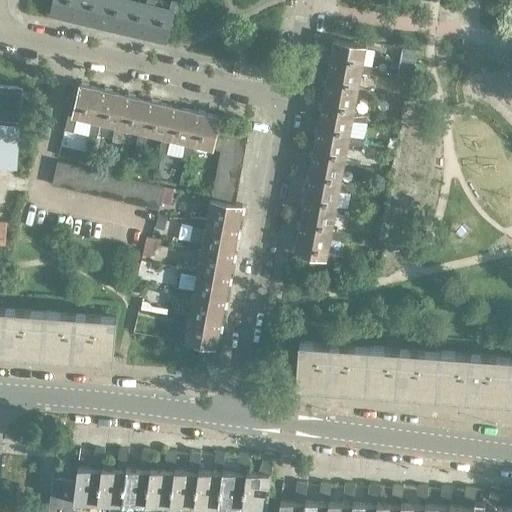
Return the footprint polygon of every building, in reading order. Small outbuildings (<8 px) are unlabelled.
[(52,0),(49,14),(72,20),(76,0),(52,0)] [(76,0),(72,20),(95,25),(101,0),(76,0)] [(101,0),(95,25),(119,31),(126,0),(128,0),(131,0),(101,0)] [(128,0),(126,0),(119,31),(142,36),(149,5),(154,6),(154,0),(146,0),(146,4),(131,0),(128,0)] [(149,5),(142,36),(166,42),(174,11),(177,12),(179,0),(171,0),(169,10),(154,6),(149,5)] [(365,44),(334,38),(329,62),(361,68),(360,73),(377,75),(378,67),(362,64),(365,44)] [(414,64),(410,63),(399,61),(397,74),(411,77),(414,64)] [(361,68),(329,62),(325,86),(357,92),(356,96),(373,98),(374,91),(358,87),(360,73),(361,68)] [(0,117),(20,118),(22,85),(0,83),(0,117)] [(67,114),(64,129),(73,131),(77,116),(92,119),(95,120),(103,88),(79,83),(71,114),(67,114)] [(357,92),(325,86),(321,109),(353,116),(352,120),(368,122),(370,114),(354,111),(356,96),(357,92)] [(95,120),(92,119),(89,135),(96,136),(100,121),(115,125),(118,125),(126,94),(103,88),(95,120)] [(118,125),(115,125),(113,140),(120,142),(123,127),(138,130),(142,131),(150,99),(126,94),(118,125)] [(173,105),(150,99),(142,131),(138,130),(136,146),(143,147),(147,132),(161,135),(165,136),(173,105)] [(196,110),(173,105),(165,136),(161,135),(159,151),(167,153),(170,137),(185,141),(189,142),(196,110)] [(321,109),(316,133),(348,139),(347,144),(364,146),(365,139),(349,135),(352,120),(353,116),(321,109)] [(189,142),(185,141),(182,157),(190,158),(194,143),(213,147),(216,136),(219,124),(221,116),(196,110),(189,142)] [(17,159),(19,125),(0,123),(0,167),(16,169),(17,159)] [(219,124),(216,136),(246,141),(248,129),(219,124)] [(316,133),(312,157),(344,163),(343,167),(359,169),(360,162),(361,161),(345,158),(347,144),(348,139),(316,133)] [(216,136),(213,147),(220,149),(244,153),(246,141),(216,136)] [(389,136),(387,146),(394,147),(396,137),(389,136)] [(220,149),(217,161),(241,165),(244,153),(220,149)] [(344,163),(312,157),(308,180),(339,187),(338,191),(355,193),(356,185),(340,182),(343,167),(344,163)] [(69,163),(57,160),(52,183),(64,186),(69,163)] [(217,161),(215,173),(239,177),(241,165),(217,161)] [(69,163),(64,186),(75,189),(81,166),(69,163)] [(81,166),(75,189),(87,192),(93,169),(81,166)] [(93,169),(87,192),(99,195),(105,172),(93,169)] [(105,172),(99,195),(111,197),(117,175),(105,172)] [(215,173),(213,185),(237,189),(239,177),(215,173)] [(117,175),(111,197),(123,200),(128,177),(117,175)] [(128,177),(123,200),(135,203),(140,180),(128,177)] [(140,180),(135,203),(147,206),(152,183),(140,180)] [(339,187),(308,180),(303,205),(335,210),(334,214),(351,216),(352,209),(336,206),(338,191),(339,187)] [(152,183),(147,206),(158,208),(160,201),(164,186),(152,183)] [(213,185),(211,194),(211,197),(235,201),(237,189),(213,185)] [(174,188),(164,186),(160,201),(171,203),(174,188)] [(211,197),(211,194),(196,191),(195,200),(210,203),(207,218),(207,221),(238,227),(243,203),(235,201),(211,197)] [(303,205),(299,228),(330,234),(330,237),(346,240),(346,239),(347,233),(332,229),(334,214),(335,210),(303,205)] [(166,216),(158,214),(155,228),(163,229),(166,216)] [(0,216),(0,240),(7,240),(8,217),(0,216)] [(207,221),(207,218),(191,216),(190,223),(206,226),(202,242),(202,245),(234,251),(238,227),(207,221)] [(299,228),(295,251),(295,252),(326,258),(325,262),(341,264),(343,255),(327,252),(330,237),(330,234),(299,228)] [(161,238),(147,236),(143,251),(158,254),(161,238)] [(202,245),(202,242),(187,240),(186,246),(201,250),(198,265),(198,268),(230,274),(234,251),(202,245)] [(149,261),(141,259),(140,269),(147,271),(149,261)] [(198,268),(198,265),(183,263),(181,270),(197,274),(193,288),(193,292),(225,298),(230,274),(198,268)] [(193,292),(193,288),(178,287),(177,294),(192,297),(189,312),(189,315),(221,321),(225,298),(193,292)] [(0,305),(0,352),(2,353),(3,350),(30,352),(33,308),(0,305)] [(33,308),(30,352),(58,354),(58,357),(72,358),(72,355),(113,358),(116,314),(33,308)] [(189,315),(189,312),(173,310),(172,317),(187,320),(184,339),(201,342),(216,345),(221,321),(189,315)] [(357,344),(299,339),(296,384),(312,385),(312,387),(325,388),(326,386),(354,388),(357,344)] [(357,344),(354,388),(382,390),(382,393),(396,394),(396,391),(425,393),(428,349),(357,344)] [(428,349),(425,393),(453,395),(453,398),(467,399),(467,396),(496,399),(499,354),(428,349)] [(511,354),(499,354),(496,399),(511,399),(511,354)] [(95,446),(94,456),(103,460),(105,447),(95,446)] [(129,448),(119,446),(118,457),(127,461),(129,448)] [(151,461),(153,448),(143,447),(142,457),(151,461)] [(176,462),(177,449),(168,448),(166,458),(176,462)] [(201,450),(192,449),(190,459),(186,469),(175,467),(175,470),(170,505),(171,502),(183,504),(181,511),(193,511),(194,505),(199,468),(201,450)] [(224,464),(226,451),(216,450),(214,459),(224,464)] [(248,464),(250,451),(240,450),(239,460),(248,464)] [(275,452),(265,451),(264,461),(259,471),(248,469),(247,472),(243,507),(244,507),(244,505),(260,507),(259,511),(266,511),(267,507),(268,508),(275,452)] [(76,478),(73,499),(74,500),(98,502),(98,500),(102,468),(78,465),(76,478)] [(102,468),(98,500),(122,503),(126,468),(102,465),(102,468)] [(127,466),(126,468),(122,503),(123,504),(123,501),(139,503),(138,511),(145,511),(146,504),(150,469),(127,466)] [(151,467),(150,469),(146,504),(147,504),(147,502),(164,504),(162,511),(169,511),(170,505),(175,470),(151,467)] [(223,471),(199,468),(194,505),(195,505),(195,503),(212,505),(211,511),(217,511),(219,506),(223,471)] [(223,469),(223,471),(219,506),(220,504),(236,506),(235,511),(241,511),(242,507),(243,507),(247,472),(223,469)] [(48,511),(72,511),(74,500),(73,499),(76,478),(53,476),(48,511)] [(299,480),(297,490),(306,494),(308,481),(299,480)] [(322,481),(321,490),(330,494),(332,482),(322,481)] [(347,481),(345,490),(354,495),(356,482),(347,481)] [(371,481),(369,491),(378,496),(380,482),(371,481)] [(394,482),(393,492),(403,496),(404,483),(394,482)] [(418,483),(417,493),(427,497),(428,484),(418,483)] [(443,484),(441,494),(451,498),(452,485),(444,484),(443,484)] [(467,484),(466,494),(475,498),(476,485),(467,484)] [(491,485),(490,495),(499,499),(500,486),(491,485)] [(305,502),(282,499),(281,499),(278,511),(303,511),(306,499),(305,499),(305,502)] [(329,503),(306,499),(303,511),(328,511),(330,500),(329,500),(329,503)] [(353,503),(330,500),(328,511),(352,511),(354,501),(353,500),(353,503)] [(376,511),(377,504),(354,501),(352,511),(376,511)] [(400,511),(401,504),(377,501),(377,504),(376,511),(400,511)] [(424,511),(425,505),(402,502),(401,504),(400,511),(424,511)] [(426,502),(425,505),(424,511),(448,511),(449,506),(426,502)] [(472,511),(474,506),(450,503),(449,506),(448,511),(472,511)]
